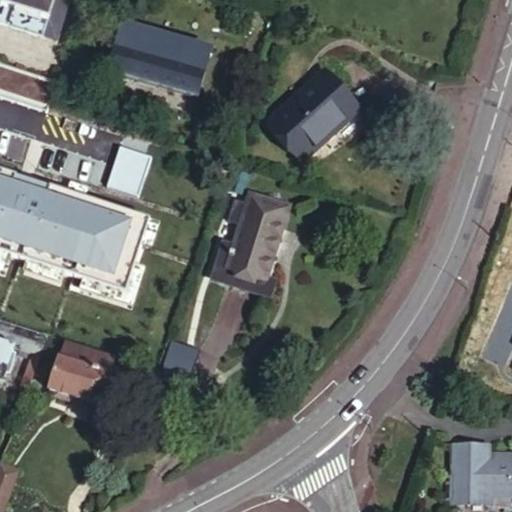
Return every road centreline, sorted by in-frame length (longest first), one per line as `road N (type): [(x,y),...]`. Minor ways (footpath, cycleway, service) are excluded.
road 1 (residential): [(305,441),(395,347),(441,274),(511,64)]
road 2 (unknown): [(503,93),(347,41),(319,45),(261,86)]
road 3 (residential): [(184,511),(305,441)]
road 4 (unknown): [(473,195),(361,146)]
